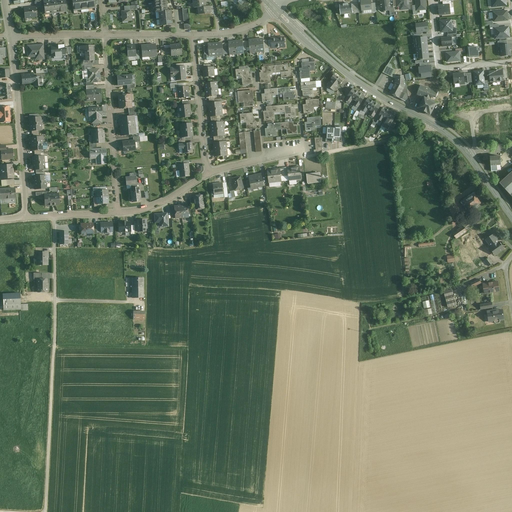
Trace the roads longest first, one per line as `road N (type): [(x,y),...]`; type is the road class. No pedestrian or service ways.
road 1 (tertiary): [(275,9),(355,79),(457,142),(511,217)]
road 2 (unclassified): [(54,215),(45,511)]
road 3 (residential): [(11,34),(26,216)]
road 4 (residential): [(106,33),(118,211)]
road 5 (residential): [(430,0),(439,66),(511,61)]
road 6 (residential): [(195,33),(208,171)]
